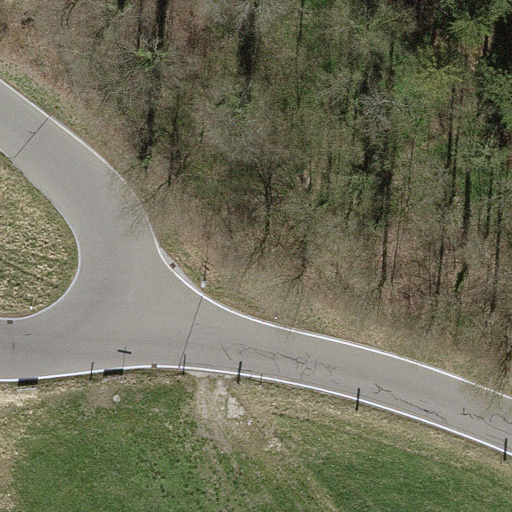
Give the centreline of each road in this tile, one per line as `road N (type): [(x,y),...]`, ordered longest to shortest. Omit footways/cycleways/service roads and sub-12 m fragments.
road 1 (tertiary): [(511,428),(367,379),(110,316)]
road 2 (tertiary): [(110,316),(123,259),(103,200),(0,111)]
road 3 (tertiary): [(110,316),(80,347),(38,360),(0,357)]
